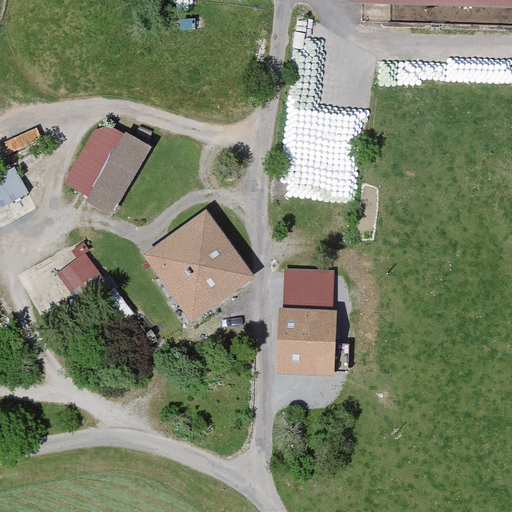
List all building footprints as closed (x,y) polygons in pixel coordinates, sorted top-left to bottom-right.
[(63,186),(113,213),(151,148),(111,127),(93,134),(63,186)] [(0,174),(0,208),(29,198),(19,168),(0,174)] [(144,252),(190,320),(253,278),(206,210),(144,252)] [(58,266),(79,296),(106,278),(85,248),(58,266)] [(285,270),(280,369),(331,372),(334,315),(336,272),(285,270)]
